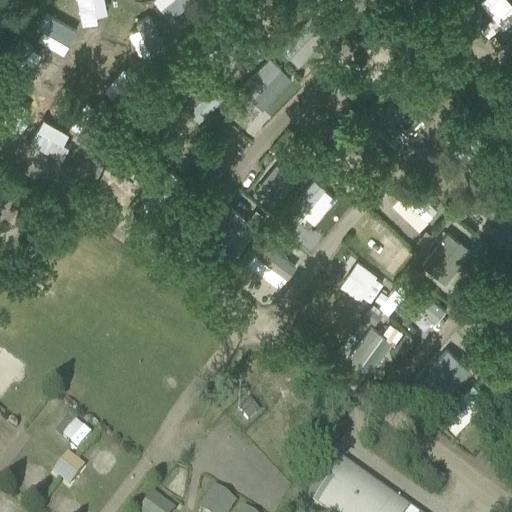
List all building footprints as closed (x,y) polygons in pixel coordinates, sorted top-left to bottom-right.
[(346,0),(358,11),(367,0),(346,0)] [(314,11),(323,19),(329,12),(320,4),(314,11)] [(475,7),(468,14),(478,24),(485,17),(475,7)] [(279,48),(298,64),(329,28),(309,12),(279,48)] [(231,42),(247,59),(265,42),(249,25),(231,42)] [(78,45),(51,75),(65,87),(92,58),(78,45)] [(43,54),(36,67),(49,74),(56,61),(43,54)] [(271,55),(238,85),(260,108),(293,78),(271,55)] [(201,73),(178,100),(200,119),(223,92),(201,73)] [(26,79),(9,99),(36,123),(53,103),(26,79)] [(391,123),(416,107),(404,89),(377,106),(388,122),(379,128),(385,138),(377,143),(383,152),(402,140),(391,123)] [(233,104),(227,111),(238,122),(244,115),(233,104)] [(58,110),(49,135),(64,141),(73,116),(58,110)] [(478,135),(457,153),(473,170),(493,152),(478,135)] [(125,190),(141,170),(114,149),(98,169),(125,190)] [(298,157),(307,165),(313,158),(304,151),(298,157)] [(250,190),(260,198),(283,169),(273,161),(250,190)] [(496,179),(493,174),(495,172),(486,163),(477,172),(485,181),(489,185),(496,179)] [(261,197),(269,205),(295,179),(287,171),(261,197)] [(311,223),(334,195),(311,176),(288,204),(311,223)] [(390,202),(419,228),(437,208),(408,182),(390,202)] [(480,208),(501,230),(511,219),(511,200),(500,189),(496,193),(491,188),(486,193),(491,198),(480,208)] [(249,217),(259,224),(265,217),(255,209),(249,217)] [(275,233),(267,227),(260,235),(269,242),(275,233)] [(421,264),(447,278),(468,243),(442,228),(421,264)] [(384,234),(368,249),(389,271),(405,256),(384,234)] [(249,282),(257,271),(244,261),(236,273),(249,282)] [(423,272),(415,264),(408,271),(417,279),(423,272)] [(338,286),(343,278),(333,270),(327,278),(338,286)] [(387,295),(381,291),(374,299),(381,304),(387,295)] [(487,300),(477,309),(487,320),(497,312),(487,300)] [(363,315),(374,324),(381,315),(370,307),(363,315)] [(370,324),(346,359),(367,374),(392,339),(370,324)] [(511,337),(511,335),(507,330),(498,339),(503,345),(511,337)] [(401,338),(394,347),(403,355),(411,345),(401,338)] [(470,371),(447,349),(419,379),(442,401),(470,371)] [(511,389),(511,353),(494,370),(511,389)] [(478,357),(470,366),(478,373),(486,365),(478,357)] [(482,394),(472,384),(463,394),(473,404),(482,394)] [(511,412),(511,411),(511,395),(510,393),(501,401),(511,412)] [(237,411),(248,423),(259,413),(248,401),(237,411)] [(68,415),(60,425),(81,441),(89,432),(68,415)] [(109,482),(118,472),(95,450),(86,460),(109,482)] [(69,488),(84,468),(67,455),(52,475),(69,488)] [(343,463),(313,505),(323,511),(408,511),(409,511),(379,489),(379,490),(369,483),(369,482),(343,463)] [(202,503),(213,511),(230,511),(236,504),(214,487),(202,503)] [(51,506),(59,511),(69,511),(76,503),(60,492),(51,506)] [(164,511),(169,506),(153,494),(139,511),(164,511)] [(0,506),(0,511),(19,511),(22,509),(8,497),(0,506)]
